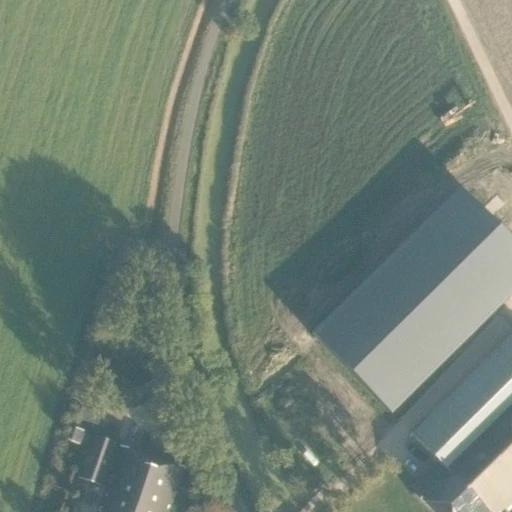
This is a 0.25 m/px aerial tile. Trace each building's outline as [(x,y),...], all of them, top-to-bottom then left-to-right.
[(314,339),(387,413),(511,289),(511,242),(462,192),(314,339)] [(511,334),(511,335),(410,435),(437,463),(412,488),(417,493),(414,495),(430,511),(506,511),(511,506),(511,334)] [(97,426),(101,415),(81,408),(78,419),(97,426)] [(103,488),(118,445),(91,436),(77,479),(103,488)] [(168,511),(184,467),(121,446),(98,511),(168,511)]
